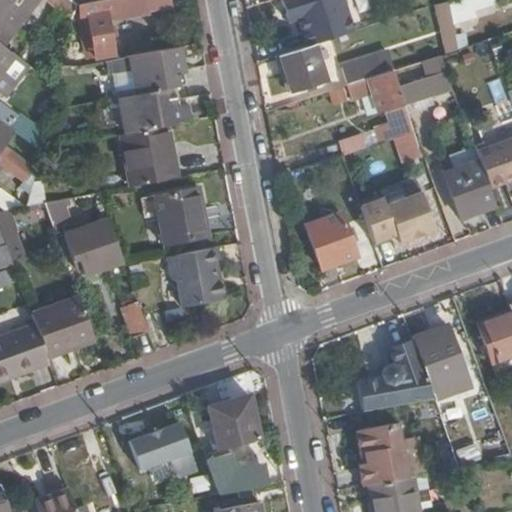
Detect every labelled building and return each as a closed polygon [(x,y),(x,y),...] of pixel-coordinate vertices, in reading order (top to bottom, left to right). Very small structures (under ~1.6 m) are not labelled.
[(72,0),(0,0),(0,45),(4,48),(41,0),(43,0),(73,24),(78,6),(78,5),(72,0)] [(100,0),(78,5),(78,6),(80,17),(76,18),(83,49),(93,47),(96,59),(113,56),(107,24),(129,20),(148,16),(147,13),(172,8),(170,0),(100,0)] [(308,50),(315,48),(356,35),(346,0),(282,0),(290,25),(300,22),(308,50)] [(465,0),(449,5),(454,28),(495,16),(489,0),(465,0)] [(442,36),(448,56),(458,53),(455,37),(454,32),(442,36)] [(455,37),(458,53),(490,43),(495,42),(492,32),(467,40),(466,34),(455,37)] [(0,75),(14,56),(4,48),(0,45),(0,75)] [(135,96),(176,87),(187,85),(179,48),(127,58),(135,96)] [(308,50),(284,58),(295,91),(326,81),(315,48),(308,50)] [(342,69),(348,88),(394,73),(405,69),(401,56),(377,63),(375,59),(342,69)] [(400,90),(406,105),(449,92),(451,97),(455,95),(442,58),(423,64),(429,81),(400,90)] [(397,141),(416,135),(406,105),(400,90),(394,73),(348,88),(352,102),(373,96),(378,114),(391,110),(396,123),(379,129),(384,145),(397,141)] [(125,136),(168,127),(194,122),(191,106),(185,106),(178,99),(176,87),(135,96),(118,99),(125,136)] [(483,144),(474,147),(479,164),(488,186),(511,178),(511,121),(479,134),(483,144)] [(0,166),(21,182),(31,168),(1,147),(12,132),(0,122),(0,166)] [(123,136),(134,189),(178,180),(168,127),(125,136),(123,136)] [(404,164),(424,158),(416,135),(397,141),(404,164)] [(61,182),(72,181),(68,148),(57,150),(58,157),(61,182)] [(38,168),(33,186),(45,185),(46,196),(73,193),(72,181),(61,182),(58,157),(42,160),(43,167),(38,168)] [(460,221),(495,209),(488,186),(479,164),(444,176),(460,221)] [(201,188),(153,198),(163,248),(208,237),(201,188)] [(0,207),(8,210),(13,195),(0,190),(0,207)] [(400,243),(434,231),(421,195),(387,207),(400,243)] [(44,206),(58,244),(74,239),(64,211),(74,207),(71,201),(60,203),(44,206)] [(0,214),(0,230),(11,260),(27,256),(10,212),(0,214)] [(357,258),(342,216),(306,229),(321,271),(357,258)] [(0,270),(14,268),(11,260),(0,230),(0,270)] [(123,264),(111,231),(67,247),(74,265),(79,263),(85,278),(123,264)] [(219,267),(216,250),(203,253),(168,260),(173,282),(179,286),(184,310),(221,302),(225,296),(223,284),(217,280),(214,268),(219,267)] [(48,360),(95,344),(80,302),(33,318),(36,328),(48,360)] [(136,340),(150,335),(139,306),(125,310),(136,340)] [(511,358),(511,318),(508,308),(474,321),(490,366),(511,358)] [(414,336),(445,422),(456,418),(453,411),(460,409),(447,373),(452,371),(448,359),(461,354),(450,323),(414,336)] [(0,383),(50,366),(48,360),(36,328),(0,340),(0,383)] [(394,408),(435,401),(414,343),(391,351),(396,366),(395,366),(388,371),(387,379),(389,381),(365,385),(370,412),(394,408)] [(248,395),(206,404),(215,445),(257,436),(248,395)] [(336,418),(360,414),(358,399),(333,403),(336,418)] [(370,486),(408,479),(397,424),(361,431),(358,436),(361,451),(365,454),(367,464),(359,466),(363,487),(370,486)] [(180,425),(111,450),(122,479),(171,462),(178,483),(198,476),(180,425)] [(470,450),(455,455),(460,469),(476,466),(470,450)] [(236,454),(206,460),(219,496),(269,485),(265,465),(240,470),(236,454)] [(409,482),(408,479),(370,486),(375,511),(414,511),(415,511),(432,508),(426,479),(409,482)] [(8,511),(0,488),(0,511),(8,511)] [(463,511),(472,511),(479,511),(476,494),(461,497),(463,511)] [(74,511),(69,495),(37,507),(39,511),(74,511)] [(214,510),(214,511),(258,511),(257,502),(214,510)]
